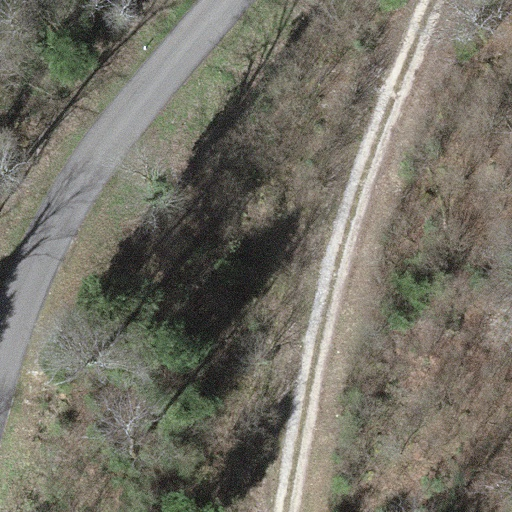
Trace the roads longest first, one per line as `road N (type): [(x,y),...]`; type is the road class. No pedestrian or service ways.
road 1 (track): [(271,511),(332,254),(362,156),(427,0)]
road 2 (unclassified): [(231,0),(82,195),(0,385)]
